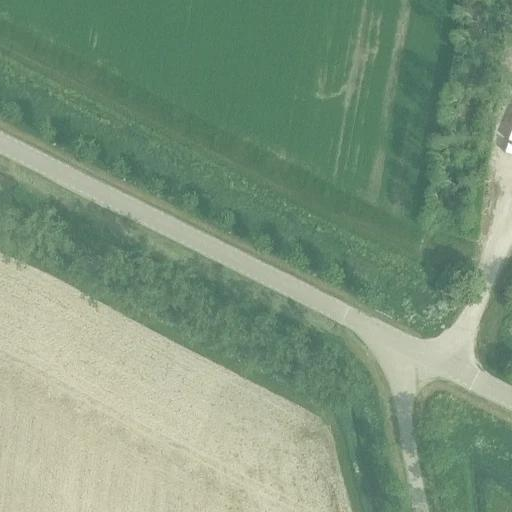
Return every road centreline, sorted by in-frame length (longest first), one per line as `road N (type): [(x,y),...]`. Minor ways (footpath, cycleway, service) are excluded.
road 1 (unclassified): [(390,338),(0,141)]
road 2 (unclassified): [(421,511),(390,338)]
road 3 (unclassified): [(511,399),(390,338)]
